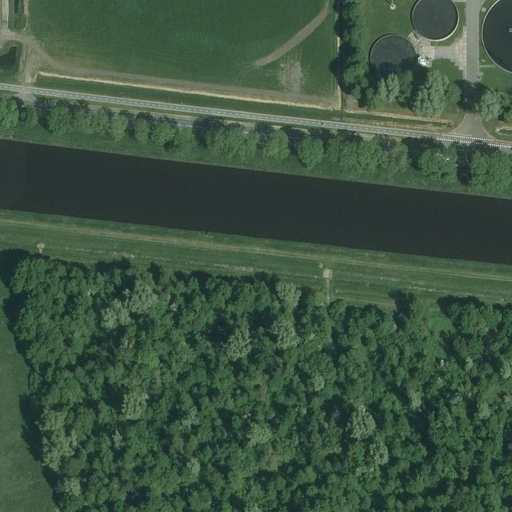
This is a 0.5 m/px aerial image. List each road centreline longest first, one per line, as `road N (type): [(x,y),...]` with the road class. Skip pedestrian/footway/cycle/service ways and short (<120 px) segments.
road 1 (secondary): [(511,163),(0,104)]
road 2 (track): [(90,511),(318,459),(342,446),(328,260)]
road 3 (track): [(0,222),(328,260)]
road 4 (track): [(328,260),(511,281)]
